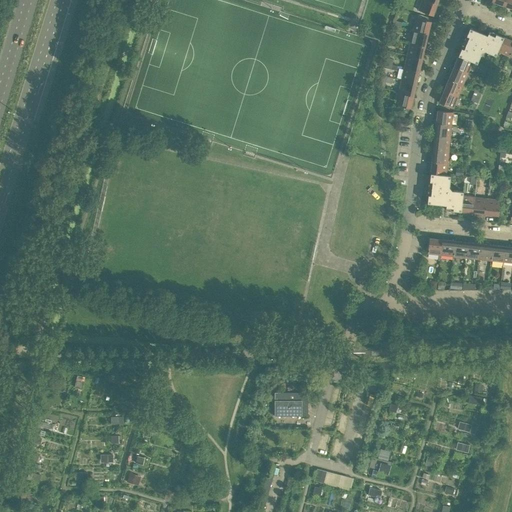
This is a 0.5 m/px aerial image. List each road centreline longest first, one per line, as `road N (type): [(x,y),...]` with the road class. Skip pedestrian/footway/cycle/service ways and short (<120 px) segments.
road 1 (residential): [(459,6),(424,103),(409,220)]
road 2 (primary): [(0,189),(57,0)]
